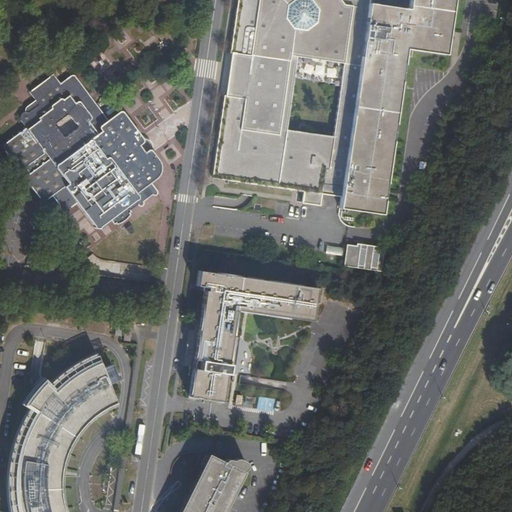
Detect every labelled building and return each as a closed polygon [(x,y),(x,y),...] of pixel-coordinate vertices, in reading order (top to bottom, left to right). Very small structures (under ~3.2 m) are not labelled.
[(340,209),(383,215),(406,49),(446,55),(447,45),(453,0),(409,0),(408,8),(368,3),(368,0),(237,0),(235,18),(230,54),(231,54),(235,55),(229,97),(225,96),(224,96),(212,179),(213,179),(304,192),(302,204),(320,206),(322,194),(323,185),(343,188),(341,197),(340,209)] [(235,55),(231,54),(225,96),(229,97),(235,55)] [(58,84),(51,74),(27,92),(36,106),(27,113),(22,112),(19,114),(17,119),(23,129),(0,146),(0,149),(15,171),(19,172),(23,169),(27,174),(23,177),(22,180),(39,202),(43,202),(50,197),(59,209),(62,210),(64,210),(68,210),(75,205),(93,229),(96,229),(132,203),(137,208),(140,206),(141,201),(148,196),(149,197),(151,197),(152,197),(153,196),(154,195),(155,194),(155,193),(155,192),(149,184),(156,179),(157,177),(159,172),(159,166),(157,162),(154,157),(150,155),(145,157),(134,143),(135,141),(129,132),(133,129),(124,116),(117,115),(107,123),(72,76),(58,84)] [(137,140),(135,141),(134,143),(145,157),(150,155),(151,147),(149,144),(148,142),(144,140),(142,139),(137,140)] [(343,188),(323,185),(322,194),(341,197),(343,188)] [(357,244),(357,246),(347,245),(344,267),(381,272),(385,248),(357,244)] [(84,261),(96,269),(102,262),(90,253),(84,261)] [(198,268),(195,283),(206,285),(206,288),(204,288),(200,316),(197,315),(195,329),(195,332),(189,330),(188,332),(187,332),(185,331),(186,349),(184,349),(185,360),(184,367),(187,368),(186,371),(186,373),(188,373),(184,401),(217,406),(222,378),(229,379),(237,342),(239,335),(231,334),(235,308),(312,319),(317,285),(198,268)] [(123,339),(131,340),(133,323),(125,322),(123,339)] [(95,360),(78,369),(47,389),(43,385),(24,409),(31,413),(20,431),(12,457),(8,493),(11,511),(61,511),(60,509),(58,491),(59,474),(64,456),(72,440),(83,426),(97,415),(114,406),(95,360)] [(257,409),(272,412),(274,399),(259,397),(257,409)] [(224,511),(242,476),(204,457),(176,511),(224,511)]
